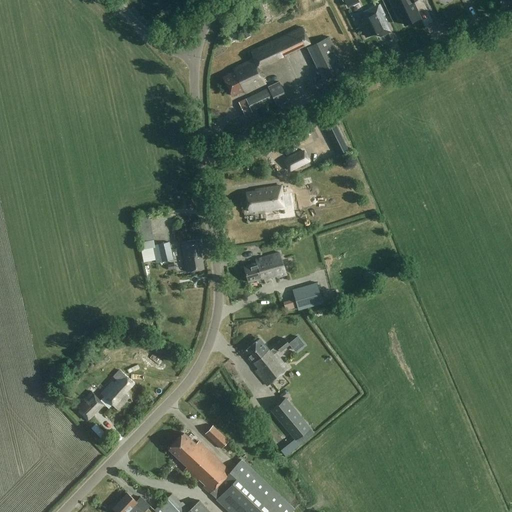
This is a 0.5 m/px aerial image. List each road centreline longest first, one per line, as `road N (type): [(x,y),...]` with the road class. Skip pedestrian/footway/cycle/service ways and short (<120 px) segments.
road 1 (unclassified): [(62,511),(184,387),(207,349),(219,283),(202,158)]
road 2 (residential): [(202,158),(511,7)]
